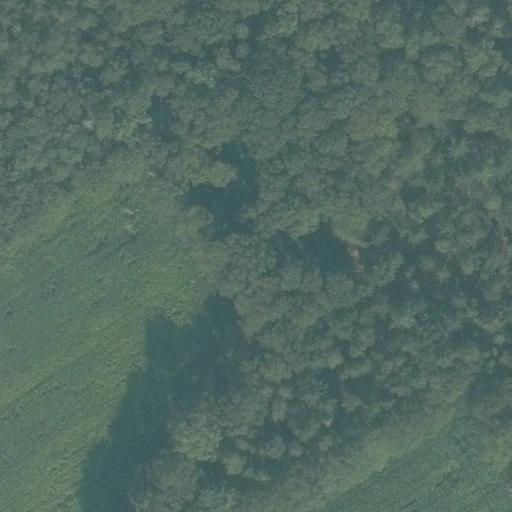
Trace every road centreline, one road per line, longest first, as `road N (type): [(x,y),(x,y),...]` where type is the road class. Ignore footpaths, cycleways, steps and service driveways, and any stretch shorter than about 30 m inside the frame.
road 1 (track): [(167,511),(198,413),(381,164),(402,106)]
road 2 (track): [(402,106),(339,0)]
